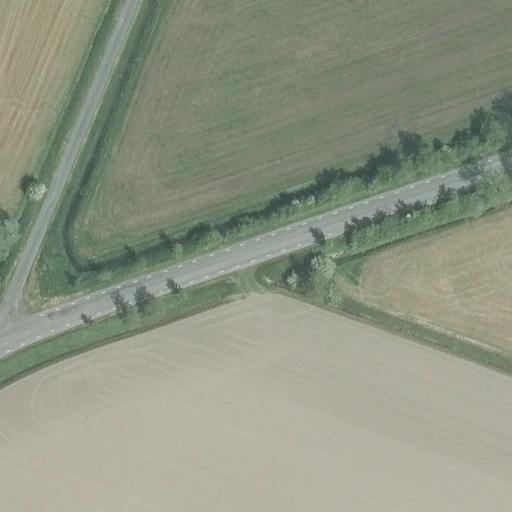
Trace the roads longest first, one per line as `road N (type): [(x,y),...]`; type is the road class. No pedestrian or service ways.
road 1 (tertiary): [(0,339),(511,164)]
road 2 (unclassified): [(0,324),(130,0)]
